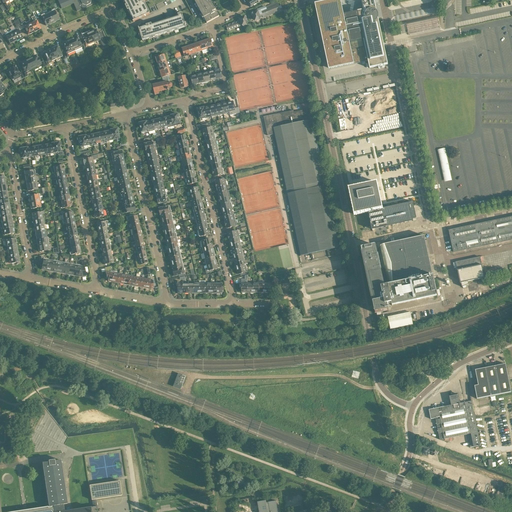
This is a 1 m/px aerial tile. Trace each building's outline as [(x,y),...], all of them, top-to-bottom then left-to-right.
[(95,3),(93,0),(57,0),(61,8),(73,3),(77,11),(82,9),(83,9),(95,3)] [(123,0),(126,5),(125,6),(128,11),(128,10),(134,21),(150,14),(145,3),(143,3),(143,2),(147,0),(123,0)] [(198,0),(195,2),(201,12),(213,6),(210,0),(198,0)] [(343,15),(340,0),(332,0),(314,4),(328,69),(368,61),(357,11),(343,15)] [(360,0),(363,10),(357,11),(368,61),(370,68),(388,64),(378,18),(373,0),(360,0)] [(263,17),(270,14),(280,10),(280,8),(282,8),(281,6),(279,6),(278,4),(276,5),(275,3),(266,7),(257,10),(258,11),(253,13),(252,15),(254,20),(256,21),(259,20),(260,20),(261,18),(260,18),(260,17),(263,16),(263,17)] [(219,16),(214,8),(213,6),(201,12),(207,23),(219,16)] [(34,22),(31,24),(30,24),(34,32),(41,29),(36,19),(39,18),(35,9),(34,10),(34,8),(30,10),(32,13),(32,12),(34,16),(31,17),(34,22)] [(51,12),(48,13),(52,23),(53,23),(55,22),(55,21),(58,20),(54,10),(51,11),(51,12)] [(51,23),(52,23),(48,13),(42,16),(46,25),(49,24),(49,25),(51,24),(51,23)] [(153,38),(155,37),(159,36),(159,35),(167,33),(167,34),(171,32),(174,31),(175,31),(179,30),(178,29),(186,27),(183,16),(182,13),(178,14),(179,17),(152,25),(151,23),(146,25),(139,28),(143,41),(149,39),(153,38)] [(238,21),(226,26),(228,31),(240,26),(239,25),(241,24),(242,25),(241,25),(244,26),(247,25),(248,23),(246,18),(246,17),(244,16),(244,17),(239,19),(240,20),(238,21)] [(28,35),(34,32),(30,24),(31,24),(29,21),(23,24),(20,18),(17,20),(22,29),(25,28),(28,35)] [(407,34),(439,28),(438,18),(405,23),(407,34)] [(13,21),(16,27),(14,28),(15,29),(11,31),(16,41),(22,38),(19,30),(22,29),(17,20),(13,21)] [(6,39),(7,38),(10,44),(16,41),(11,31),(5,34),(3,30),(2,30),(1,29),(0,29),(0,31),(0,32),(3,37),(4,36),(6,39)] [(94,31),(90,33),(94,43),(100,40),(102,45),(103,45),(103,46),(104,46),(105,46),(107,45),(102,33),(100,34),(99,32),(97,33),(96,30),(96,29),(95,29),(94,30),(94,31)] [(83,43),(85,48),(86,49),(86,50),(89,49),(88,47),(87,45),(94,43),(90,33),(85,34),(84,34),(83,34),(83,35),(86,42),(83,43)] [(83,50),(86,49),(85,48),(83,43),(80,44),(77,37),(70,40),(75,51),(82,48),(83,50)] [(205,41),(207,49),(213,47),(211,39),(205,41)] [(68,54),(75,51),(70,40),(63,43),(66,51),(63,52),(65,56),(66,58),(69,57),(68,54)] [(202,51),(207,49),(205,41),(199,43),(200,47),(202,51)] [(196,53),(202,51),(200,47),(199,43),(193,45),(196,53)] [(190,55),(196,53),(193,45),(188,47),(190,54),(190,55)] [(50,49),(55,59),(58,58),(59,58),(62,57),(57,46),(54,48),(53,47),(50,49)] [(183,57),(190,55),(190,54),(188,47),(182,49),(183,52),(181,52),(183,57)] [(52,61),(55,59),(50,49),(47,50),(46,51),(43,53),(45,57),(44,57),(46,60),(43,61),(46,67),(46,68),(50,66),(49,64),(51,63),(52,63),(52,62),(52,61)] [(156,57),(158,64),(166,61),(164,54),(156,57)] [(42,68),(46,67),(43,61),(40,63),(38,58),(37,58),(36,56),(29,59),(34,69),(37,67),(38,68),(41,66),(42,68)] [(30,71),(34,69),(29,59),(21,63),(23,66),(22,66),(24,71),(21,72),(24,78),(28,76),(27,74),(30,72),(30,71)] [(168,68),(166,61),(158,64),(160,71),(168,68)] [(22,79),(24,78),(21,72),(19,73),(15,66),(10,69),(11,69),(7,71),(9,76),(10,76),(13,81),(20,77),(22,79)] [(168,68),(160,71),(162,78),(171,75),(168,68)] [(208,73),(210,81),(213,80),(214,81),(216,80),(214,71),(208,73)] [(169,81),(170,81),(179,79),(181,89),(188,87),(187,80),(186,80),(185,74),(182,75),(183,76),(181,77),(179,72),(171,75),(162,78),(164,82),(153,85),(155,95),(159,94),(159,92),(168,90),(168,91),(169,91),(168,88),(171,87),(172,87),(172,85),(172,84),(171,83),(170,82),(169,82),(169,81)] [(226,113),(230,113),(227,102),(224,103),(224,104),(221,105),(224,114),(223,114),(224,115),(226,114),(226,113)] [(230,102),(227,102),(230,113),(233,112),(235,112),(233,102),(230,102)] [(220,104),(215,105),(218,116),(220,115),(223,114),(224,114),(221,105),(220,104)] [(216,116),(218,116),(215,105),(214,105),(214,106),(213,106),(210,107),(212,117),(215,116),(216,116)] [(209,118),(212,117),(210,107),(207,107),(207,108),(205,109),(204,108),(206,117),(206,119),(209,118)] [(206,117),(204,108),(197,109),(200,118),(206,117)] [(310,118),(312,118),(310,108),(293,112),(293,110),(275,114),(275,115),(265,117),(268,134),(267,134),(267,136),(273,134),(286,192),(299,256),(340,247),(313,119),(310,120),(310,118)] [(171,116),(173,126),(180,125),(179,117),(179,114),(178,114),(171,116)] [(167,128),(173,126),(171,116),(169,116),(168,117),(165,118),(167,128)] [(161,129),(167,128),(165,118),(162,119),(161,118),(158,119),(161,129)] [(155,131),(161,129),(158,119),(155,119),(155,120),(152,121),(155,131)] [(148,132),(155,131),(152,121),(149,122),(149,121),(146,122),(148,132)] [(142,134),(148,132),(146,122),(139,123),(138,124),(139,126),(140,126),(142,134)] [(205,135),(213,134),(212,130),(213,130),(213,127),(203,130),(204,132),(203,132),(204,135),(205,135)] [(110,130),(112,140),(117,139),(117,141),(119,140),(118,132),(119,131),(118,129),(117,129),(110,130)] [(104,132),(106,143),(109,142),(109,141),(112,140),(110,130),(108,131),(107,131),(104,132)] [(97,133),(100,142),(103,142),(104,143),(106,143),(104,132),(101,133),(100,132),(97,133)] [(91,135),(94,146),(96,145),(96,143),(100,142),(97,133),(95,134),(94,134),(91,135)] [(176,144),(177,144),(187,142),(187,141),(188,141),(187,138),(186,138),(186,136),(182,136),(182,134),(176,136),(177,140),(175,141),(176,144)] [(85,136),(87,145),(91,145),(91,146),(94,146),(91,135),(89,136),(88,135),(85,136)] [(87,145),(85,136),(78,137),(78,138),(77,138),(78,140),(79,140),(81,148),(83,148),(83,146),(87,145)] [(207,147),(216,145),(215,142),(216,141),(216,139),(206,141),(207,144),(206,145),(207,147)] [(146,150),(156,148),(156,144),(156,141),(145,144),(146,150)] [(52,143),(54,153),(54,154),(58,153),(58,154),(61,154),(59,142),(56,143),(56,142),(52,143),(53,143),(52,143)] [(39,146),(41,155),(44,155),(45,155),(45,156),(48,156),(46,145),(43,145),(39,146)] [(27,148),(28,157),(32,157),(32,158),(35,158),(33,147),(31,148),(30,147),(27,148)] [(189,150),(189,147),(179,149),(180,155),(191,153),(190,151),(189,150)] [(28,157),(27,148),(26,148),(22,148),(22,149),(20,149),(22,160),(24,160),(24,159),(28,158),(28,157)] [(158,154),(156,148),(146,150),(147,153),(146,154),(147,156),(156,154),(158,154)] [(446,148),(439,149),(445,182),(452,180),(446,148)] [(116,152),(116,150),(110,151),(111,156),(112,156),(113,156),(114,159),(123,158),(121,151),(116,152)] [(217,157),(219,157),(218,153),(219,153),(219,151),(209,153),(210,156),(209,157),(209,159),(217,157)] [(180,155),(181,161),(191,159),(191,156),(191,155),(191,153),(180,155)] [(114,159),(112,160),(114,166),(125,163),(124,160),(123,160),(123,158),(114,159)] [(192,162),(191,159),(181,161),(183,167),(194,165),(193,162),(192,162)] [(160,162),(159,160),(149,162),(150,165),(149,166),(150,168),(159,166),(158,162),(160,162)] [(213,171),(221,169),(221,165),(222,165),(221,162),(212,165),(213,171)] [(125,163),(114,166),(115,172),(125,169),(125,166),(125,163)] [(63,165),(54,167),(55,173),(65,171),(63,165)] [(183,167),(184,173),(194,171),(193,168),(194,167),(194,165),(183,167)] [(125,169),(115,172),(116,174),(117,174),(118,178),(128,176),(127,172),(126,172),(125,169)] [(36,176),(35,170),(25,172),(25,174),(24,175),(25,177),(26,178),(36,176)] [(162,174),(162,171),(151,174),(152,177),(152,180),(162,178),(161,174),(162,174)] [(37,183),(36,176),(26,178),(26,179),(25,179),(25,181),(26,182),(27,185),(37,183)] [(128,176),(118,178),(118,181),(117,181),(118,184),(128,182),(127,178),(128,178),(128,176)] [(195,176),(186,179),(185,179),(186,183),(187,183),(187,185),(197,183),(196,180),(197,180),(196,177),(195,176)] [(217,187),(225,185),(225,182),(226,182),(225,179),(216,181),(216,184),(216,187),(217,187)] [(377,182),(350,188),(349,189),(348,189),(354,215),(355,215),(368,212),(372,229),(413,221),(412,218),(416,217),(413,202),(383,208),(377,182)] [(28,188),(28,191),(38,189),(37,183),(27,185),(26,186),(27,188),(28,188)] [(165,185),(165,183),(154,186),(155,189),(154,189),(155,192),(164,189),(164,186),(165,185)] [(130,187),(120,189),(121,192),(120,193),(120,195),(131,193),(130,190),(131,190),(130,187)] [(198,187),(188,190),(189,192),(187,192),(188,196),(190,196),(199,193),(200,193),(199,190),(198,187)] [(219,199),(228,197),(227,194),(229,193),(228,191),(219,193),(219,196),(219,197),(219,199)] [(201,199),(199,193),(190,196),(191,201),(201,199)] [(40,200),(39,194),(29,196),(30,199),(29,199),(29,201),(30,202),(40,200)] [(158,203),(158,204),(167,202),(167,203),(171,202),(172,203),(178,202),(177,198),(171,200),(168,198),(167,199),(166,195),(157,197),(158,203)] [(133,199),(123,201),(124,204),(123,204),(123,207),(125,207),(134,205),(133,201),(133,199)] [(201,199),(191,201),(193,207),(203,205),(202,202),(201,199)] [(31,206),(31,209),(42,207),(40,200),(30,202),(30,203),(30,204),(30,206),(31,206)] [(61,202),(63,208),(71,206),(72,205),(71,203),(70,203),(70,200),(61,202)] [(222,211),(231,209),(230,205),(231,205),(231,202),(221,205),(222,208),(221,208),(222,211)] [(171,212),(170,206),(159,209),(160,215),(161,215),(171,212)] [(44,214),(44,211),(32,214),(32,216),(32,217),(32,219),(33,219),(33,220),(39,219),(43,218),(42,214),(44,214)] [(70,212),(62,213),(62,216),(64,216),(65,219),(73,217),(74,216),(73,214),(72,211),(71,211),(70,211),(70,212)] [(204,211),(194,213),(195,219),(206,216),(205,214),(204,214),(204,211)] [(161,215),(161,218),(161,220),(162,220),(162,221),(173,218),(171,212),(161,215)] [(225,222),(234,220),(233,217),(234,217),(234,214),(224,216),(225,222)] [(129,217),(131,224),(138,222),(137,215),(129,217)] [(206,219),(206,216),(195,219),(197,225),(206,222),(206,219)] [(454,252),(511,239),(511,217),(449,231),(454,252)] [(39,219),(33,220),(32,221),(33,223),(34,224),(34,226),(36,226),(44,224),(43,218),(39,219)] [(163,226),(164,227),(174,225),(173,218),(162,221),(163,224),(162,224),(163,226)] [(235,224),(234,220),(225,222),(226,223),(225,223),(226,226),(227,228),(237,226),(236,224),(235,224)] [(98,229),(106,228),(108,227),(107,223),(108,223),(108,221),(99,223),(98,222),(97,222),(96,222),(96,223),(97,226),(96,227),(97,228),(98,228),(98,229)] [(206,222),(197,225),(198,231),(208,228),(206,222)] [(36,226),(34,226),(34,227),(34,229),(35,230),(35,233),(45,231),(44,224),(36,226)] [(175,231),(174,225),(164,227),(164,230),(164,232),(165,232),(165,233),(175,231)] [(13,227),(4,229),(5,235),(15,234),(13,227)] [(208,229),(208,228),(198,231),(200,237),(209,234),(209,232),(209,229),(208,229)] [(45,231),(35,233),(36,233),(35,234),(35,236),(36,236),(37,239),(45,238),(47,237),(48,237),(48,235),(46,235),(45,231)] [(166,238),(166,239),(177,237),(175,231),(165,233),(166,236),(165,236),(165,238),(166,238)] [(230,239),(239,237),(239,234),(237,235),(236,231),(228,233),(229,236),(228,236),(229,239),(230,239)] [(375,245),(362,248),(361,248),(366,272),(375,313),(389,310),(387,304),(391,304),(392,305),(438,296),(433,275),(432,276),(427,254),(423,236),(375,246),(375,245)] [(45,238),(37,239),(36,240),(36,242),(37,243),(38,245),(40,245),(48,244),(47,237),(45,238)] [(178,243),(177,237),(166,239),(168,245),(178,243)] [(230,239),(230,242),(230,243),(230,246),(239,244),(238,240),(240,239),(239,237),(230,239)] [(210,239),(201,242),(202,248),(212,245),(212,244),(212,242),(211,242),(210,239)] [(169,249),(169,251),(180,249),(178,243),(168,245),(168,246),(167,246),(168,248),(169,249)] [(40,245),(38,245),(38,246),(37,246),(37,249),(38,249),(39,252),(50,250),(50,247),(48,247),(48,244),(40,245)] [(213,248),(212,245),(202,248),(204,253),(214,251),(213,248)] [(79,247),(71,248),(72,252),(69,252),(70,255),(78,253),(79,254),(80,254),(80,253),(80,250),(81,250),(80,248),(79,247)] [(181,255),(180,249),(169,251),(169,252),(169,254),(170,255),(171,257),(181,255)] [(242,249),(233,251),(233,254),(233,255),(233,257),(242,255),(241,251),(243,251),(242,249)] [(204,253),(205,259),(215,257),(214,254),(215,253),(214,251),(204,253)] [(171,261),(172,263),(182,261),(181,255),(171,257),(171,258),(170,258),(171,260),(171,261)] [(19,259),(18,256),(8,258),(9,261),(10,260),(10,264),(12,264),(15,264),(15,265),(20,264),(19,262),(20,261),(19,260),(19,259)] [(39,257),(41,267),(42,268),(41,269),(46,270),(48,260),(43,260),(42,256),(39,257)] [(107,264),(115,263),(114,257),(112,257),(104,259),(103,260),(104,262),(105,265),(106,265),(107,265),(107,264)] [(215,260),(215,257),(205,259),(206,265),(217,263),(216,260),(215,260)] [(480,257),(456,262),(457,270),(460,283),(462,287),(468,284),(468,281),(484,278),(482,265),(481,265),(480,257)] [(184,267),(182,261),(172,263),(172,264),(171,264),(172,266),(173,267),(173,270),(184,267)] [(245,261),(235,263),(236,266),(235,266),(236,269),(245,267),(244,263),(245,263),(245,261)] [(212,271),(212,270),(217,269),(217,266),(217,265),(217,263),(206,265),(207,268),(206,269),(207,273),(212,271)] [(107,280),(108,280),(108,282),(111,283),(113,274),(114,271),(110,270),(111,266),(105,268),(107,280)] [(184,267),(173,270),(174,276),(185,274),(184,267)] [(148,273),(148,275),(147,279),(147,280),(146,289),(149,290),(149,289),(151,289),(153,289),(151,279),(150,274),(149,271),(144,272),(145,274),(148,273)] [(410,312),(388,317),(390,329),(413,325),(410,312)] [(474,386),(477,399),(511,392),(505,364),(475,370),(478,385),(474,386)] [(425,366),(413,370),(414,375),(423,372),(427,371),(425,366)] [(182,375),(178,373),(173,386),(181,389),(186,376),(182,375)] [(471,401),(466,402),(465,402),(460,403),(458,394),(449,396),(451,405),(429,410),(431,419),(435,418),(440,440),(444,441),(445,441),(444,439),(467,435),(470,448),(481,445),(475,418),(473,408),(471,401)] [(0,511),(97,511),(96,499),(121,495),(119,481),(89,485),(91,500),(92,500),(93,507),(64,511),(63,504),(67,504),(60,460),(54,461),(54,460),(48,461),(48,462),(42,463),(49,507),(48,507),(25,510),(11,511),(0,511)] [(278,511),(276,501),(266,503),(266,501),(255,503),(255,505),(258,505),(259,511),(256,511),(278,511)]
